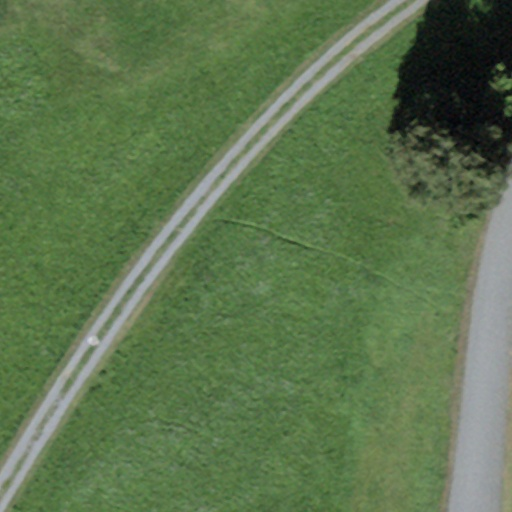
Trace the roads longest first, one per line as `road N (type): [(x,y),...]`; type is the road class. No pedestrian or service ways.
road 1 (track): [(412,0),(285,104),(211,183),(113,312),(0,489)]
road 2 (unclassified): [(473,511),(494,297),(511,208)]
